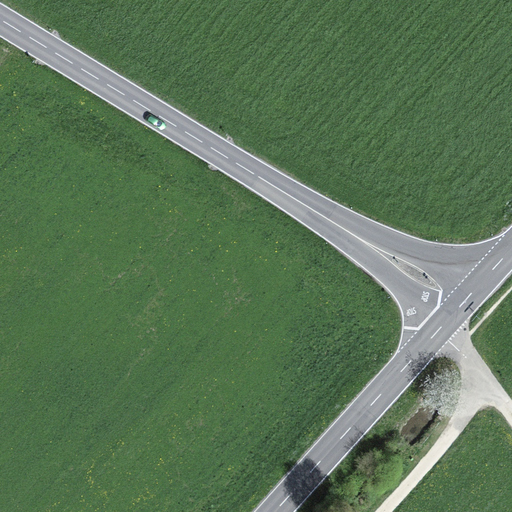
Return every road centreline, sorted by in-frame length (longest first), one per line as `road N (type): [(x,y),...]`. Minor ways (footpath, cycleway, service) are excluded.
road 1 (secondary): [(0,21),(461,304)]
road 2 (secondary): [(274,511),(461,304)]
road 3 (track): [(383,511),(485,377)]
